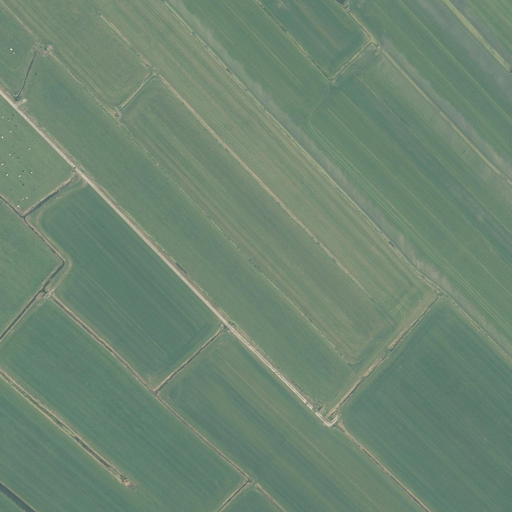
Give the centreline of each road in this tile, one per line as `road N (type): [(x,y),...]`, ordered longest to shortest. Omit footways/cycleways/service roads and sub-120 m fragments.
road 1 (track): [(0,92),(330,426),(338,417)]
road 2 (track): [(0,363),(177,511)]
road 3 (track): [(85,178),(39,214),(70,268),(0,346)]
